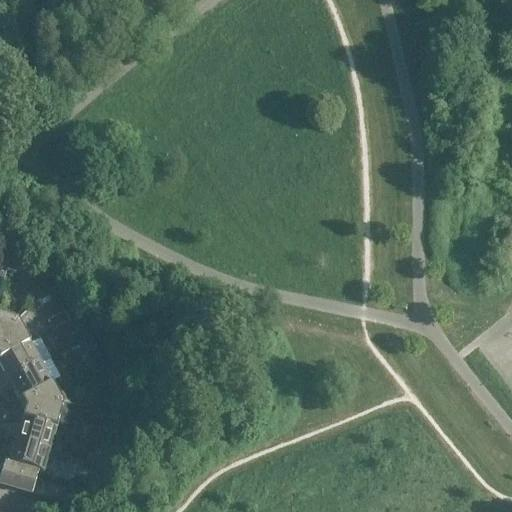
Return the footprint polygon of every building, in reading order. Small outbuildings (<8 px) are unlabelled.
[(8,261),(0,258),(0,270),(5,272),(8,261)] [(18,264),(8,261),(5,272),(15,275),(18,264)] [(80,319),(75,310),(65,316),(70,324),(80,319)] [(65,315),(46,325),(51,334),(52,334),(68,325),(70,324),(65,316),(65,315)] [(84,327),(80,319),(70,324),(74,333),(84,327)] [(0,344),(15,326),(0,321),(0,344)] [(68,325),(52,334),(58,346),(75,337),(68,325)] [(0,360),(26,347),(15,326),(0,344),(0,360)] [(50,360),(39,340),(26,347),(0,360),(0,370),(7,384),(37,367),(50,360)] [(101,358),(97,350),(87,355),(91,364),(101,358)] [(106,367),(101,358),(91,364),(96,372),(106,367)] [(48,387),(37,367),(7,384),(18,403),(48,387)] [(60,409),(48,387),(18,403),(23,412),(60,409)] [(114,387),(100,388),(101,403),(115,401),(114,387)] [(53,432),(60,409),(23,412),(20,422),(53,432)] [(53,432),(20,422),(13,443),(13,444),(47,454),(53,432)] [(97,434),(95,444),(106,447),(109,438),(97,434)] [(9,442),(2,464),(36,474),(36,475),(40,476),(47,454),(13,444),(13,443),(9,442)] [(106,447),(95,444),(92,453),(103,456),(106,447)] [(36,474),(2,464),(0,472),(0,487),(29,496),(36,475),(36,474)] [(85,478),(82,488),(93,491),(96,482),(85,478)] [(93,491),(82,488),(79,497),(90,500),(93,491)]
